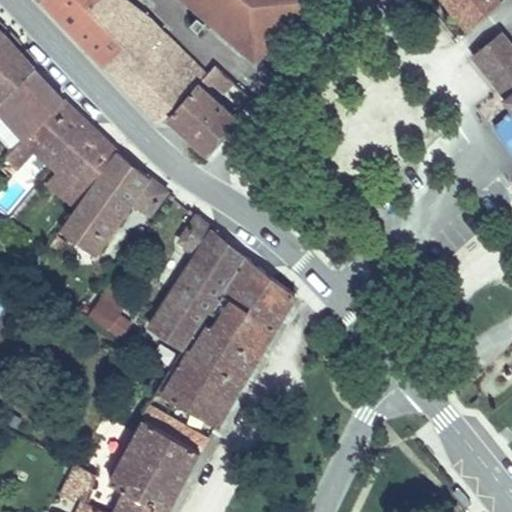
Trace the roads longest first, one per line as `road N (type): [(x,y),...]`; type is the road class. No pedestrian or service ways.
road 1 (tertiary): [(208,188),(156,151),(7,0)]
road 2 (tertiary): [(407,372),(306,262),(208,188)]
road 3 (residential): [(352,0),(208,188)]
road 4 (tertiary): [(511,504),(407,372)]
road 5 (tertiary): [(407,372),(368,417),(321,511)]
